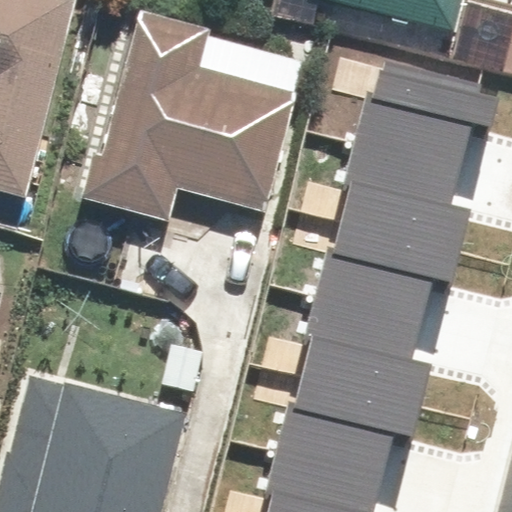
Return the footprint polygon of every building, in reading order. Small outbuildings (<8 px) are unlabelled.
[(0,0),(0,193),(18,198),(61,11),(9,0),(0,0)] [(297,0),(446,39),(455,0),(297,0)] [(165,178),(276,205),(304,87),(193,61),(202,22),(125,4),(81,190),(158,208),(165,178)] [(375,67),(348,170),(453,197),(472,122),(492,128),(500,100),(375,67)] [(453,197),(348,170),(336,217),(343,219),(337,244),(457,274),(465,243),(441,237),(453,197)] [(324,267),(311,315),(415,340),(426,299),(450,304),(457,274),(337,244),(331,269),(324,267)] [(415,340),(311,315),(299,362),(306,364),(300,389),(421,418),(428,388),(405,382),(415,340)] [(159,511),(188,408),(32,366),(0,483),(0,511),(159,511)] [(287,412),(275,459),(379,485),(390,443),(413,449),(421,418),(300,389),(294,414),(287,412)] [(371,511),(379,485),(275,459),(263,506),(270,508),(269,511),(371,511)]
